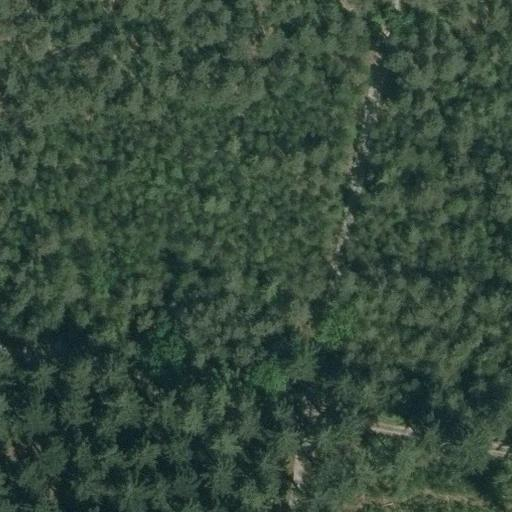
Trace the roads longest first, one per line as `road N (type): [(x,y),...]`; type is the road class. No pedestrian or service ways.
road 1 (unknown): [(307,413),(395,0)]
road 2 (track): [(0,350),(307,413)]
road 3 (track): [(307,413),(511,447)]
